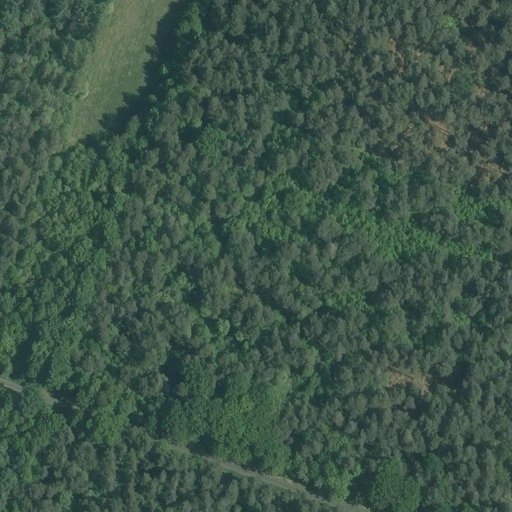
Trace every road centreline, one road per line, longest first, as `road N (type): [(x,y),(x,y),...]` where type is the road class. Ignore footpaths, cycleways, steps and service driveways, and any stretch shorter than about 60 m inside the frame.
road 1 (track): [(52,398),(214,0)]
road 2 (track): [(349,511),(52,398)]
road 3 (track): [(8,511),(52,398)]
